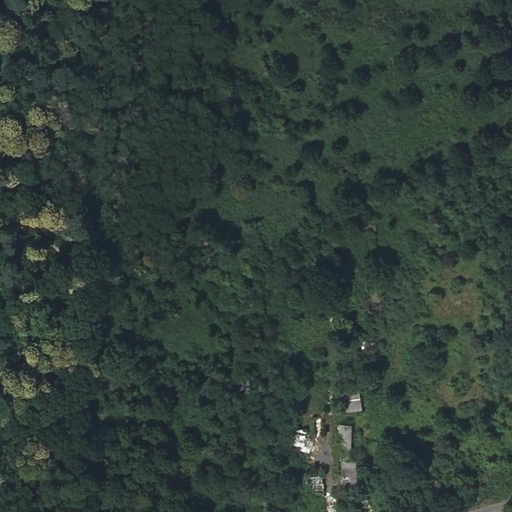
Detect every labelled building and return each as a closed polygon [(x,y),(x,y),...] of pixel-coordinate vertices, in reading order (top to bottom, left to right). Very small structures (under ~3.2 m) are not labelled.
[(353,392),(337,393),(339,412),(354,410),(353,392)] [(350,452),(352,424),(339,424),(337,451),(350,452)] [(314,447),(315,431),(291,428),(289,445),(314,447)] [(357,460),(342,459),(341,485),(356,486),(357,460)] [(322,485),(311,486),(312,494),(323,493),(322,485)] [(371,511),(371,499),(359,500),(359,511),(371,511)]
